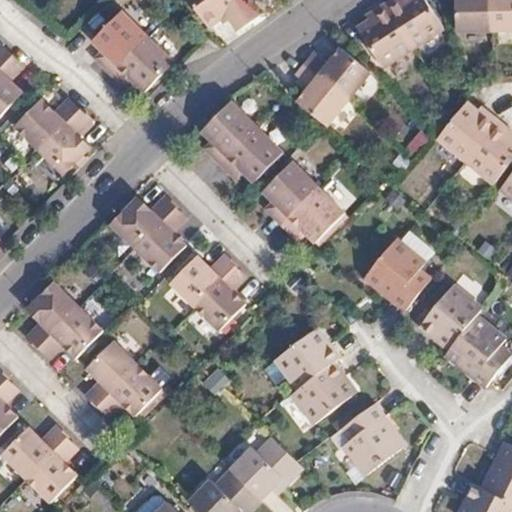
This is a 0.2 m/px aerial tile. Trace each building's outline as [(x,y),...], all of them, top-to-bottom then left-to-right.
[(248,12),(239,0),(194,0),(206,16),(216,9),(224,3),(228,10),(236,21),(248,12)] [(239,0),(248,12),(260,3),(257,0),(239,0)] [(379,10),(371,15),(360,22),(383,57),(413,38),(387,0),(380,0),(374,4),(379,10)] [(387,0),(413,38),(442,19),(429,0),(387,0)] [(459,0),(461,23),(492,22),(491,0),(459,0)] [(511,0),(491,0),(492,22),(511,21),(511,0)] [(123,67),(161,29),(132,3),(103,35),(114,44),(119,49),(112,57),(123,67)] [(224,3),(216,9),(221,16),(228,10),(224,3)] [(367,8),(371,15),(379,10),(374,4),(367,8)] [(223,41),(237,32),(227,19),(214,28),(223,41)] [(142,70),(146,74),(157,83),(186,52),(161,29),(123,67),(135,78),(142,70)] [(0,74),(22,52),(25,49),(10,37),(0,47),(0,74)] [(314,44),(305,55),(349,90),(370,64),(342,41),(336,49),(331,56),(325,52),(314,44)] [(119,49),(114,44),(107,53),(112,57),(119,49)] [(331,45),(325,52),(331,56),(336,49),(331,45)] [(22,52),(0,74),(0,111),(4,116),(31,88),(19,76),(32,62),(22,52)] [(349,90),(305,55),(296,67),(306,75),(312,80),(306,88),(300,96),(326,117),(349,90)] [(142,70),(135,78),(140,82),(146,74),(142,70)] [(312,80),(306,75),(300,83),(306,88),(312,80)] [(25,123),(50,148),(93,104),(80,92),(65,107),(52,94),(25,123)] [(438,134),(465,156),(501,111),(489,102),(487,105),(472,93),(438,134)] [(93,104),(50,148),(74,171),(101,143),(88,131),(103,115),(93,104)] [(211,162),(219,170),(257,132),(231,108),(203,139),(213,148),(219,153),(211,162)] [(511,120),(501,111),(465,156),(496,180),(511,159),(511,124),(511,125),(511,124),(511,120)] [(417,157),(430,136),(420,130),(407,151),(417,157)] [(257,132),(219,170),(234,182),(241,174),(247,179),(256,188),(285,158),(257,132)] [(219,153),(213,148),(205,157),(211,162),(219,153)] [(282,229),(320,191),(292,165),(264,195),(274,205),(280,210),(272,219),(282,229)] [(239,187),(247,179),(241,174),(234,182),(239,187)] [(511,175),(503,187),(511,194),(511,175)] [(345,215),(320,191),(282,229),(295,240),(302,231),(308,236),(317,245),(345,215)] [(137,255),(178,214),(173,210),(175,208),(163,197),(149,211),(135,198),(108,226),(137,255)] [(266,214),(272,219),(280,210),(274,205),(266,214)] [(185,222),(178,214),(137,255),(157,275),(185,247),(173,235),(185,222)] [(0,245),(9,237),(0,228),(0,245)] [(302,231),(295,240),(300,244),(308,236),(302,231)] [(397,239),(369,274),(396,297),(392,301),(395,304),(406,313),(433,281),(421,270),(427,263),(397,239)] [(195,313),(236,272),(233,269),(235,268),(224,256),(209,271),(198,259),(170,287),(195,313)] [(236,272),(195,313),(217,335),(245,308),(233,296),(246,283),(236,272)] [(50,344),(93,300),(89,296),(66,273),(38,301),(50,313),(36,327),(49,339),(47,341),(50,344)] [(396,297),(369,274),(365,279),(392,301),(396,297)] [(438,333),(454,347),(478,317),(484,310),(454,286),(421,327),(434,338),(438,333)] [(113,321),(93,300),(50,344),(59,352),(74,336),(86,349),(113,321)] [(454,347),(450,351),(477,372),(473,376),(477,379),(486,387),(511,357),(502,347),(507,341),(478,317),(454,347)] [(327,349),(332,346),(319,329),(315,332),(327,349)] [(109,401),(152,357),(150,355),(125,331),(98,358),(111,372),(97,386),(108,397),(106,398),(109,401)] [(277,360),(300,391),(331,367),(336,364),(342,360),(332,346),(327,349),(315,332),(277,360)] [(438,333),(434,338),(450,351),(454,347),(438,333)] [(450,351),(447,355),(473,376),(477,372),(450,351)] [(174,379),(152,357),(109,401),(118,410),(134,394),(147,407),(174,379)] [(0,392),(15,377),(12,374),(14,372),(2,361),(0,363),(0,392)] [(342,382),(347,379),(346,376),(336,364),(331,367),(342,382)] [(359,394),(347,379),(342,382),(331,367),(300,391),(293,396),(315,426),(359,394)] [(213,393),(230,383),(221,369),(204,380),(213,393)] [(15,377),(0,392),(0,436),(23,413),(11,400),(24,386),(15,377)] [(382,422),(388,419),(377,405),(372,409),(382,422)] [(372,409),(343,430),(352,442),(345,447),(367,477),(408,447),(388,419),(382,422),(372,409)] [(7,451),(34,477),(75,436),(73,433),(74,432),(61,420),(46,436),(34,423),(7,451)] [(84,444),(75,436),(34,477),(57,499),(84,471),(71,458),(84,444)] [(263,503),(274,492),(285,481),(291,487),(306,471),(273,438),(258,453),(253,447),(230,470),(263,503)] [(511,444),(507,442),(499,458),(504,461),(489,491),(511,503),(511,444)] [(504,461),(499,458),(483,488),(489,491),(504,461)] [(198,511),(254,511),(263,503),(230,470),(216,484),(212,480),(189,503),(198,511)] [(285,481),(274,492),(280,498),(291,487),(285,481)] [(511,511),(511,503),(489,491),(483,488),(475,484),(468,499),(473,502),(468,511),(511,511)] [(153,497),(137,511),(158,511),(166,505),(158,497),(153,497)] [(461,511),(468,511),(473,502),(468,499),(461,511)] [(158,511),(177,511),(168,503),(166,505),(158,511)]
